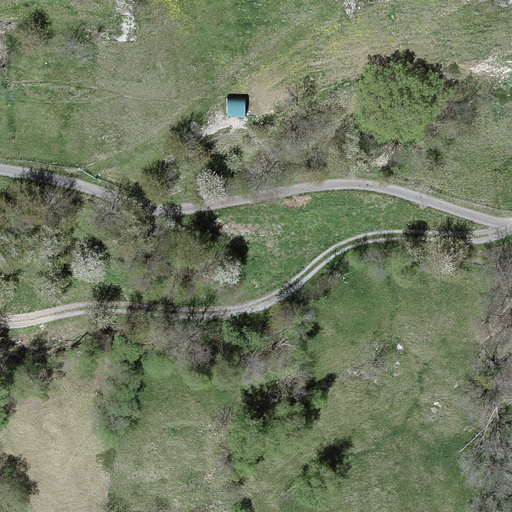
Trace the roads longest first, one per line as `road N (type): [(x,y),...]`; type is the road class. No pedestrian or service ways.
road 1 (track): [(0,321),(81,308),(247,308),(347,243),(383,235),(482,240),(511,226)]
road 2 (track): [(511,226),(366,185),(155,210),(0,168)]
